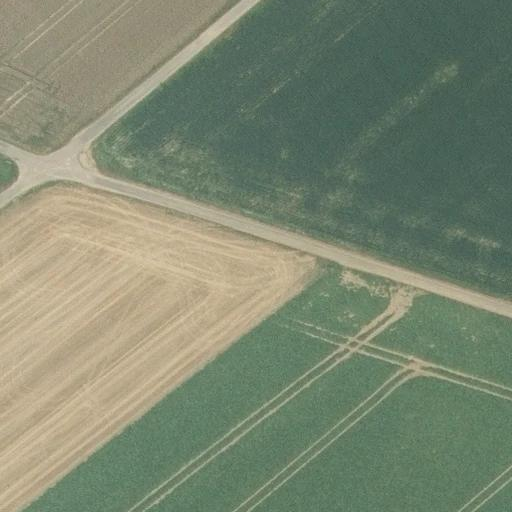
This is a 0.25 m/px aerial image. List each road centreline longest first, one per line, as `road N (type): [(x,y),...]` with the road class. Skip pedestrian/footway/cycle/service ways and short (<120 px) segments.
road 1 (track): [(49,172),(511,318)]
road 2 (track): [(49,172),(254,0)]
